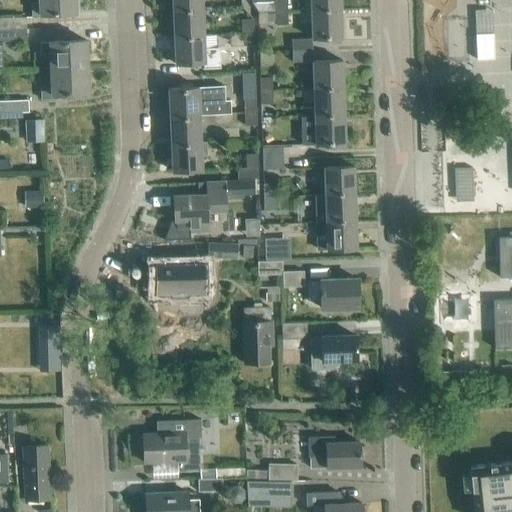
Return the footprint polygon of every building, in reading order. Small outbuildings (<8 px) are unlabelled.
[(75,0),(38,0),(39,6),(31,6),(31,18),(40,18),(40,16),(76,14),(75,0)] [(171,0),(172,10),(202,9),(201,0),(171,0)] [(275,13),(287,13),(286,0),(274,0),(275,2),(275,13)] [(309,0),(310,12),(340,11),(339,0),(309,0)] [(270,2),(251,3),(256,11),(257,14),(275,13),(275,2),(270,2)] [(173,38),(203,36),(202,9),(172,10),(173,38)] [(340,11),(310,12),(311,40),(341,39),(340,11)] [(287,13),(275,13),(276,26),(287,25),(287,13)] [(0,30),(25,30),(25,18),(0,18),(0,30)] [(241,33),(253,33),(253,20),(241,20),(241,33)] [(25,30),(0,30),(0,43),(26,42),(25,30)] [(253,33),(241,33),(242,47),(253,47),(253,33)] [(475,36),(476,61),(494,60),(493,35),(475,36)] [(203,36),(173,38),(175,65),(204,64),(204,69),(219,68),(218,49),(204,50),(203,36)] [(292,52),(311,51),(311,40),(292,40),(292,52)] [(50,69),(87,68),(86,42),(48,43),(39,44),(40,55),(49,55),(50,69)] [(311,51),(292,52),(292,63),(312,63),(311,51)] [(312,91),(342,90),(341,62),(311,63),(312,91)] [(87,68),(50,69),(50,88),(40,88),(41,101),(52,100),(52,96),(88,94),(87,68)] [(229,89),(255,88),(255,73),(228,74),(229,89)] [(260,92),(272,92),(271,79),(260,79),(260,92)] [(169,118),(199,116),(230,115),(230,102),(225,102),(224,88),(168,90),(169,118)] [(343,117),(342,90),(312,91),(313,118),(343,117)] [(272,92),(260,92),(260,105),(272,105),(272,92)] [(244,114),(255,114),(255,100),(243,101),(244,114)] [(0,114),(28,113),(27,101),(0,102),(0,114)] [(255,114),(244,114),(244,127),(256,126),(255,114)] [(170,145),(200,144),(199,116),(169,118),(170,145)] [(343,117),(313,118),(314,146),(344,145),(343,117)] [(44,120),(26,121),(26,134),(44,133),(44,120)] [(200,144),(170,145),(172,173),(201,172),(200,144)] [(262,159),(283,158),(282,148),(262,149),(262,159)] [(246,169),(237,170),(237,182),(253,181),(258,181),(257,155),(246,155),(246,169)] [(283,158),(262,159),(263,171),(283,170),(283,158)] [(323,196),(353,195),(352,167),(323,168),(323,196)] [(454,169),(455,187),(473,186),(472,169),(454,169)] [(171,220),(163,241),(190,240),(190,234),(208,233),(207,221),(207,214),(222,213),(222,210),(226,210),(225,197),(254,195),(253,181),(237,182),(225,182),(205,183),(206,195),(173,197),(174,221),(173,221),(172,221),(171,220)] [(263,198),(275,198),(274,184),(262,185),(263,198)] [(324,223),(354,223),(353,195),(323,196),(315,197),(315,224),(324,223)] [(275,198),(263,198),(263,211),(275,211),(275,198)] [(354,223),(324,223),(325,251),(355,250),(354,223)] [(511,237),(498,238),(499,278),(511,277),(511,300),(493,301),(494,350),(511,349),(511,237)] [(276,253),(276,239),(264,240),(264,254),(276,253)] [(237,261),(238,245),(208,243),(207,259),(237,261)] [(252,259),(252,247),(243,247),(242,259),(252,259)] [(282,276),(282,262),(257,263),(257,276),(282,276)] [(204,295),(204,264),(154,264),(154,295),(170,295),(170,298),(186,298),(186,295),(204,295)] [(283,289),(304,288),(303,272),(282,273),(283,289)] [(357,308),(356,280),(319,282),(319,283),(307,283),(307,300),(319,299),(320,310),(357,308)] [(243,364),(267,364),(266,339),(270,339),(269,308),(242,309),(243,324),(242,324),(243,364)] [(282,341),(307,340),(306,323),(281,324),(282,341)] [(37,327),(38,342),(59,341),(59,326),(37,327)] [(310,370),(333,370),(333,361),(355,361),(354,337),(320,338),(309,339),(310,370)] [(434,383),(467,382),(466,372),(434,373),(434,383)] [(137,439),(138,452),(143,451),(143,464),(177,463),(177,473),(199,472),(197,421),(155,423),(155,435),(142,435),(142,439),(137,439)] [(333,443),(333,437),(307,438),(308,459),(309,459),(310,469),(326,469),(359,468),(358,442),(333,443)] [(25,501),(49,500),(46,446),(22,447),(25,501)] [(511,511),(511,462),(472,467),(476,511),(511,511)] [(297,482),(297,465),(268,464),(267,481),(297,482)] [(198,492),(222,491),(221,479),(197,480),(198,492)] [(290,508),(290,483),(246,482),(247,507),(290,508)] [(187,501),(186,493),(145,495),(145,511),(198,511),(198,500),(187,501)] [(335,505),(335,493),(304,494),(305,506),(323,506),(323,511),(360,511),(360,504),(335,505)]
